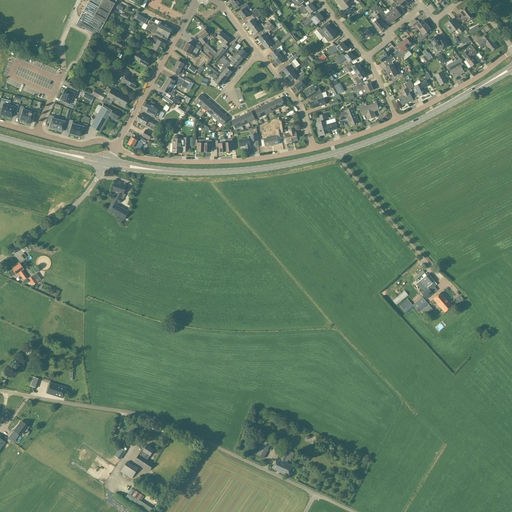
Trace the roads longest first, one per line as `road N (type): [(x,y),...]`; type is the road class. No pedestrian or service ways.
road 1 (secondary): [(106,163),(224,172),(302,161),(424,118),(511,69)]
road 2 (unclassified): [(315,493),(150,418),(0,390)]
road 3 (residential): [(313,148),(171,161),(115,147)]
road 4 (residential): [(115,147),(197,0)]
road 5 (unclassified): [(0,258),(77,202),(106,163)]
road 6 (residential): [(396,119),(511,51)]
road 7 (residential): [(367,58),(423,5),(435,20),(460,0)]
